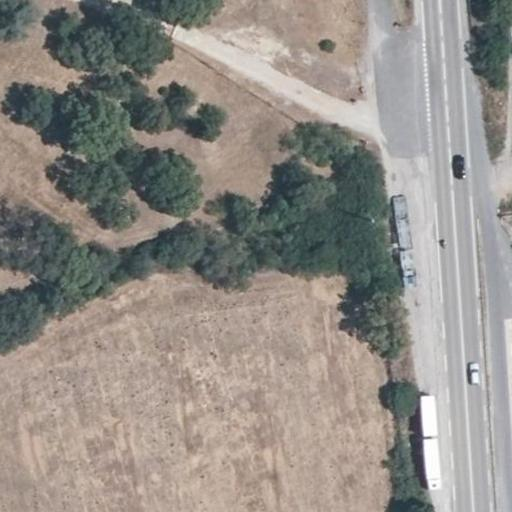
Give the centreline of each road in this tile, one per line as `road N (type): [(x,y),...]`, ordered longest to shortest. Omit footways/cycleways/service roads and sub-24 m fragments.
road 1 (primary): [(447,127),(474,511)]
road 2 (track): [(398,89),(362,121),(179,31),(74,0)]
road 3 (track): [(451,180),(509,157),(508,0)]
road 4 (residential): [(385,0),(398,89),(428,125),(447,127)]
road 5 (primary): [(438,0),(447,127)]
